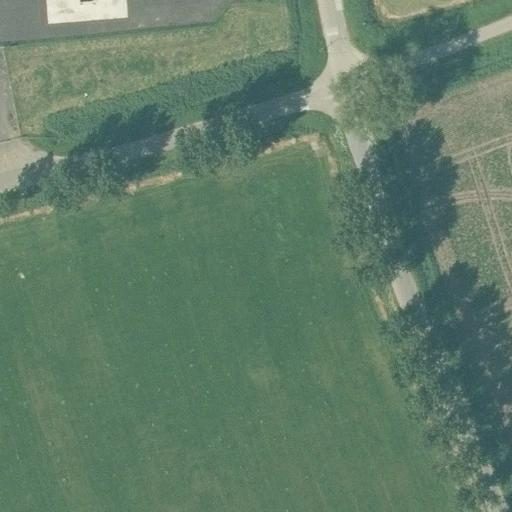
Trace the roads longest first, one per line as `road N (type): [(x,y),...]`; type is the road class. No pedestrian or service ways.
road 1 (unclassified): [(496,511),(406,302),(343,88)]
road 2 (unclassified): [(0,183),(343,88)]
road 3 (unclassified): [(343,88),(511,23)]
